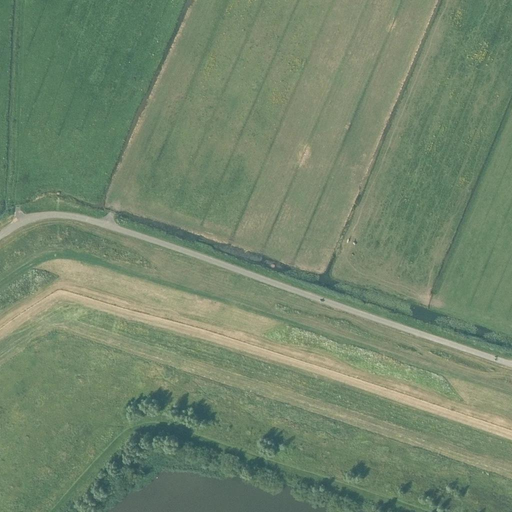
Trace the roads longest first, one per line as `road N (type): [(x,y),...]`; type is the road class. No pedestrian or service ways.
road 1 (track): [(511,364),(90,222),(37,218),(0,236)]
road 2 (track): [(58,511),(128,433),(148,427),(423,511)]
